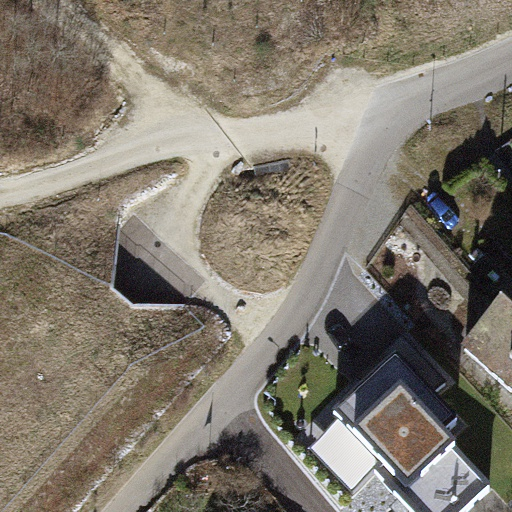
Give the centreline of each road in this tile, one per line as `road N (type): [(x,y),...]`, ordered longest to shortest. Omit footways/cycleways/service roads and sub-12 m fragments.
road 1 (residential): [(511,59),(391,104),(230,414)]
road 2 (track): [(59,0),(163,103),(246,146),(124,297)]
road 3 (track): [(391,104),(246,146),(127,156),(0,200)]
road 4 (residential): [(230,414),(137,511)]
road 5 (track): [(278,324),(232,300),(172,247)]
road 6 (residential): [(313,511),(230,414)]
